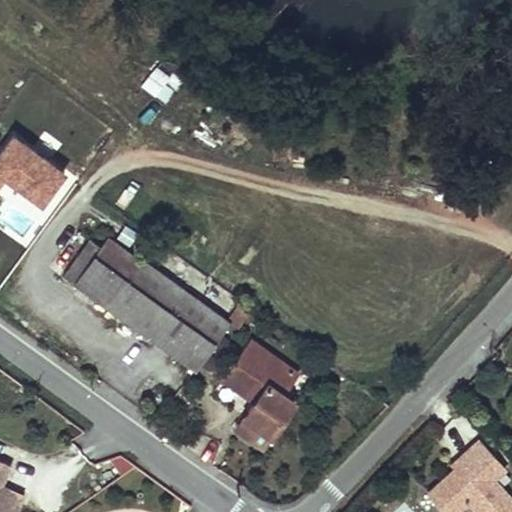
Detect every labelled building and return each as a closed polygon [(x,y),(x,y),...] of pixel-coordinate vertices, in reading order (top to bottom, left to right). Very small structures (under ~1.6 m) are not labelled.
[(165,102),(182,79),(157,61),(140,84),(165,102)] [(41,209),(66,172),(5,132),(0,139),(0,188),(3,184),(41,209)] [(62,276),(189,371),(222,328),(106,241),(102,247),(90,238),(62,276)] [(248,348),(222,386),(253,408),(243,422),(267,439),(289,409),(278,401),(293,380),(248,348)] [(511,511),(511,482),(478,445),(457,463),(460,467),(454,473),(427,497),(440,511),(459,511),(465,507),(469,511),(511,511)] [(0,481),(4,484),(13,471),(0,461),(0,511),(20,511),(24,507),(0,490),(0,481)] [(460,467),(457,463),(450,469),(454,473),(460,467)] [(413,511),(406,503),(395,511),(413,511)]
